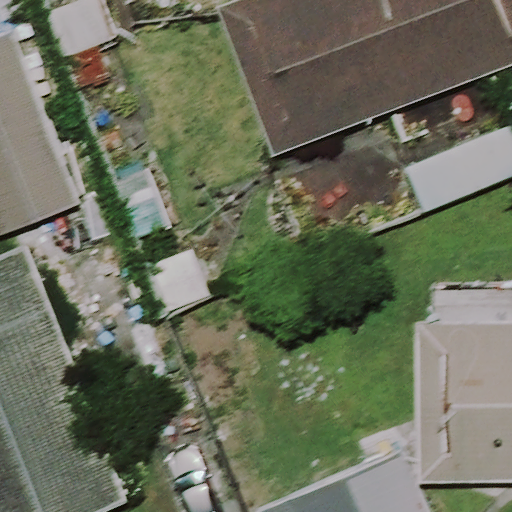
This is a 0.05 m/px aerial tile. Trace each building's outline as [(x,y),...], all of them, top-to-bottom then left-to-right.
[(220,0),(126,0),(129,23),(222,15),(220,0)] [(511,59),(511,0),(226,0),(278,144),(511,59)] [(77,210),(14,39),(0,44),(0,235),(1,237),(77,210)] [(511,177),(511,139),(506,124),(408,161),(427,210),(511,177)] [(156,125),(103,147),(170,315),(224,294),(156,125)] [(0,511),(85,511),(135,491),(32,248),(0,260),(0,511)] [(511,321),(428,320),(426,472),(511,473),(511,321)] [(423,511),(400,452),(256,510),(256,511),(423,511)]
